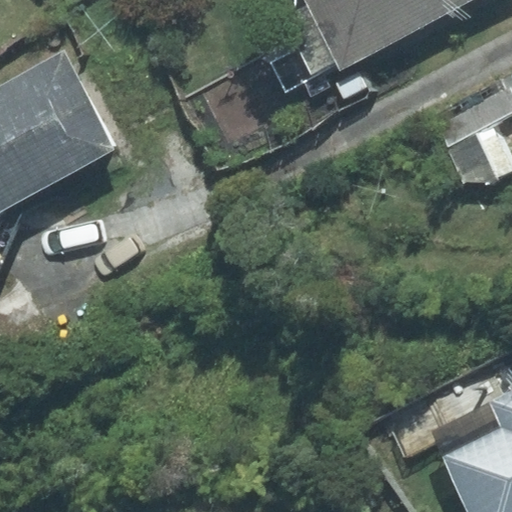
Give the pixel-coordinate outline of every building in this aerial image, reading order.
[(321,0),(360,71),(493,0),(321,0)] [(322,129),(279,48),(191,95),(234,176),(322,129)] [(80,50),(0,95),(0,251),(26,209),(62,188),(135,146),(80,50)] [(511,179),(511,139),(503,124),(454,150),(479,197),(511,179)] [(511,511),(511,395),(504,400),(511,414),(511,429),(470,452),(501,511),(511,511)]
